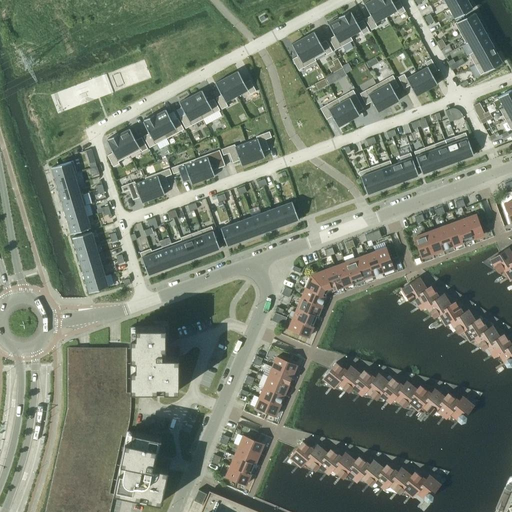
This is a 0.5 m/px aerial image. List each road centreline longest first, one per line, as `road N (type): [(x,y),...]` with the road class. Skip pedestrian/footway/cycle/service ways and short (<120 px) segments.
road 1 (residential): [(121,220),(93,133),(344,0)]
road 2 (residential): [(121,220),(460,97)]
road 3 (residential): [(176,511),(267,295),(256,261)]
road 4 (residential): [(256,261),(496,172)]
road 5 (tertiary): [(4,511),(28,435),(35,341)]
road 6 (tertiary): [(13,344),(19,411),(0,486)]
road 7 (tertiary): [(28,301),(0,173)]
